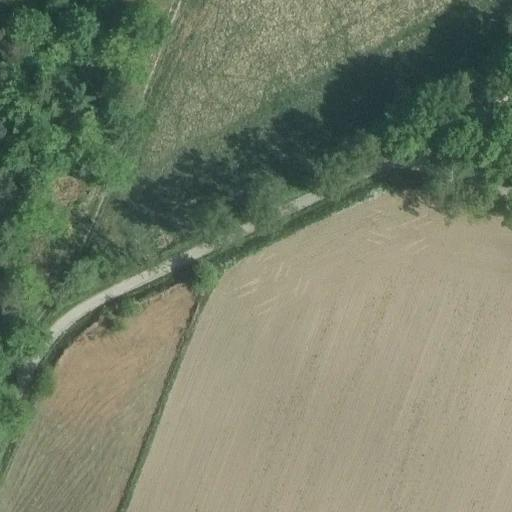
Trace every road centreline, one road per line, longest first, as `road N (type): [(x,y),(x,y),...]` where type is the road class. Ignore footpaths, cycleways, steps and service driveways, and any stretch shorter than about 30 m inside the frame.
road 1 (track): [(0,440),(41,345),(56,329),(511,88)]
road 2 (track): [(138,0),(0,334)]
